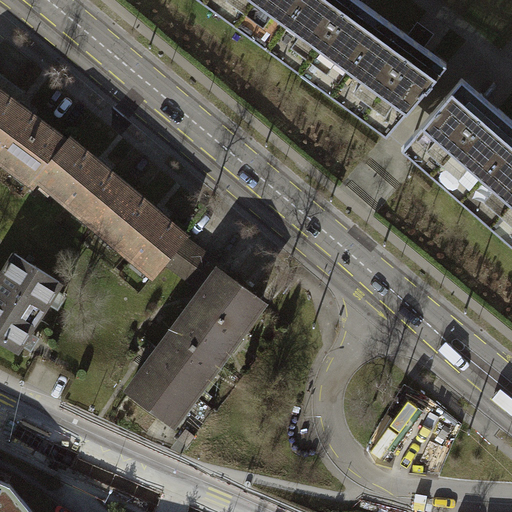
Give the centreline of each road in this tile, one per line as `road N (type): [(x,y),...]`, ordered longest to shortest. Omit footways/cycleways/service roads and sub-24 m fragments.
road 1 (primary): [(511,391),(44,0)]
road 2 (tertiary): [(217,511),(0,408)]
